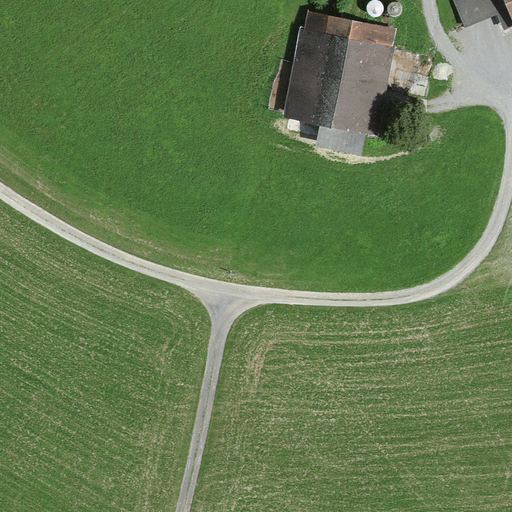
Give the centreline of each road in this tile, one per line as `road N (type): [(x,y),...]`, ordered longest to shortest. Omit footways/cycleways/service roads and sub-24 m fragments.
road 1 (track): [(224,291),(337,301),(415,292),(460,269),(483,245),(511,158)]
road 2 (track): [(224,291),(126,264),(0,191)]
road 3 (track): [(178,511),(224,291)]
road 4 (track): [(511,130),(490,93),(446,60),(424,0)]
